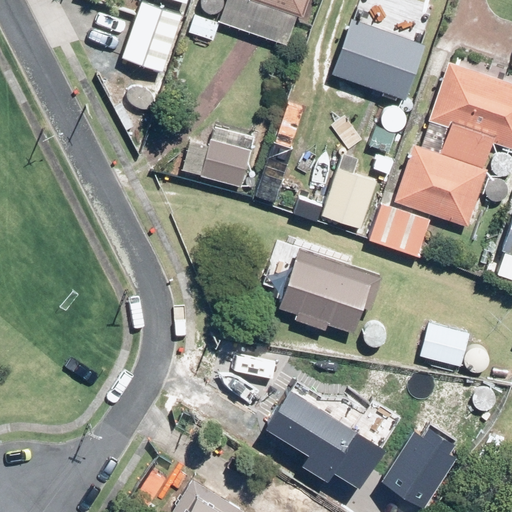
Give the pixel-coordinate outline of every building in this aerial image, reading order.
[(307,0),(226,0),(219,21),(286,45),(297,15),(302,17),(307,0)] [(140,2),(122,59),(165,72),(166,76),(184,16),(140,2)] [(426,22),(382,6),(377,17),(421,34),(426,22)] [(219,24),(194,16),(189,31),(213,39),(219,24)] [(334,73),(406,99),(424,44),(352,20),(334,73)] [(425,133),(488,153),(493,141),(511,147),(511,83),(449,62),(425,133)] [(303,104),(287,100),(277,146),(292,149),(303,104)] [(406,110),(384,103),(370,145),(393,153),(406,110)] [(261,114),(257,127),(273,132),(277,120),(261,114)] [(200,176),(241,188),(251,149),(249,149),(252,137),(215,128),(212,140),(209,139),(207,147),(191,142),(183,169),(200,174),(200,176)] [(483,169),(488,153),(425,133),(421,146),(415,143),(396,203),(468,227),(487,170),(483,169)] [(511,177),(511,154),(498,150),(483,199),(504,206),(511,177)] [(361,229),(378,181),(354,172),(358,158),(342,153),(321,215),(361,229)] [(299,193),(261,178),(253,197),(292,212),(299,193)] [(430,220),(383,204),(370,240),(417,256),(430,220)] [(511,222),(502,251),(511,254),(508,267),(511,268),(511,222)] [(300,249),(281,308),(297,314),(296,321),(326,330),(327,325),(354,334),(363,306),(371,309),(381,280),(380,275),(300,249)] [(381,319),(378,319),(376,320),(373,321),(370,322),(368,324),(366,326),(364,328),(363,331),(363,333),(363,336),(363,339),(364,342),(365,344),(367,347),(369,349),(371,350),(374,351),(377,352),(380,352),(382,352),(385,351),(388,350),(390,348),(392,346),(393,343),(395,341),(395,338),(395,335),(395,332),(394,330),(393,327),(391,325),(389,323),(387,321),(384,320),(381,319)] [(422,356),(460,366),(463,357),(482,362),(486,348),(467,343),(469,333),(430,323),(422,356)] [(363,422),(296,379),(278,407),(269,401),(260,415),(269,421),(254,444),(296,471),(301,465),(328,483),(333,475),(360,490),(384,452),(357,432),(363,422)] [(417,433),(384,483),(427,511),(458,463),(449,457),(455,447),(429,430),(424,437),(417,433)] [(483,448),(496,455),(503,444),(490,436),(483,448)] [(228,503),(193,480),(184,495),(177,490),(169,503),(176,507),(173,511),(242,511),(241,511),(245,506),(232,497),(228,503)]
